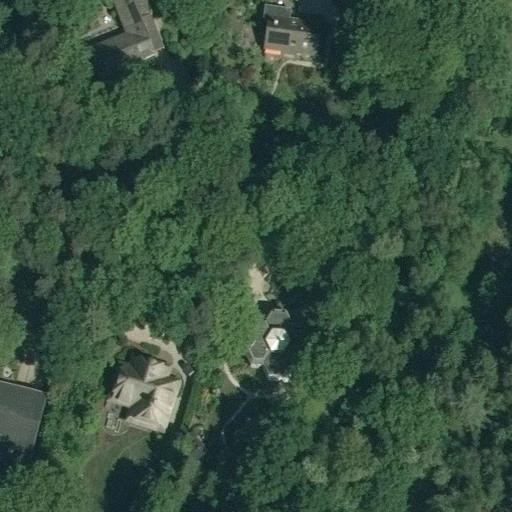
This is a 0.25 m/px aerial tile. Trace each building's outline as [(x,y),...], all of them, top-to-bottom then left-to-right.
[(126,37),(86,52),(99,84),(126,73),(124,69),(154,57),(153,54),(163,50),(150,18),(151,18),(143,0),(125,0),(113,5),(126,37)] [(264,51),(316,59),(320,28),(288,23),(289,12),(263,9),(262,23),(268,24),(264,51)] [(307,341),(301,329),(251,326),(244,337),(250,348),(243,358),(249,370),(261,370),(267,381),(279,382),(286,372),(298,373),(306,362),(300,351),(307,341)] [(180,383),(168,379),(171,368),(130,355),(126,366),(118,363),(110,388),(105,404),(127,411),(122,425),(163,437),(180,383)] [(0,476),(21,483),(43,400),(0,388),(0,426),(4,428),(0,442),(0,476)] [(166,442),(161,463),(171,466),(177,445),(166,442)] [(189,468),(206,455),(196,442),(180,455),(189,468)]
